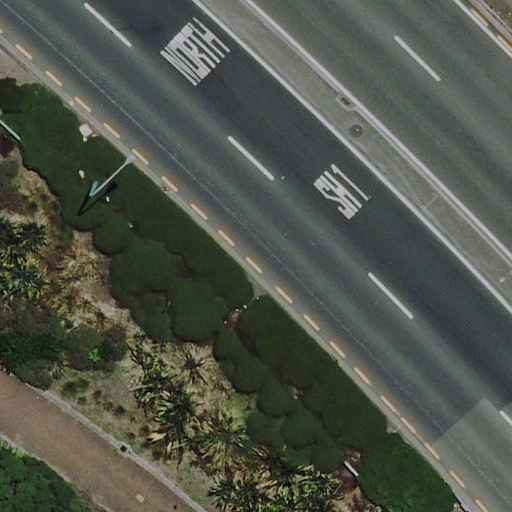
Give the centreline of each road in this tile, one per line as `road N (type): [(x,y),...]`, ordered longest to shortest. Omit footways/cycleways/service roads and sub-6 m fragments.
road 1 (trunk): [(511,398),(73,0)]
road 2 (trunk): [(351,0),(511,155)]
